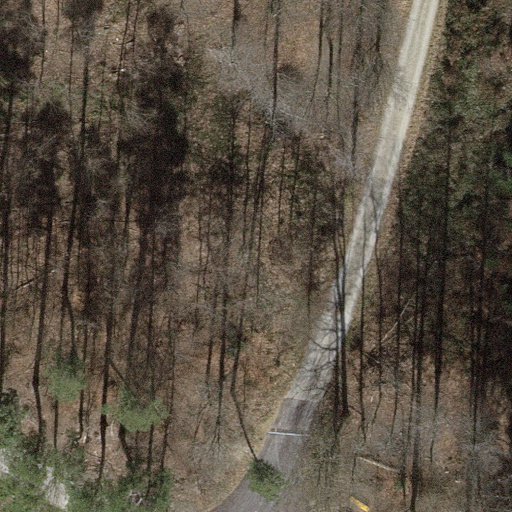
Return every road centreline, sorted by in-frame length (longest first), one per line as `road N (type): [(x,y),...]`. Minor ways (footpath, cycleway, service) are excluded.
road 1 (track): [(422,0),(377,191),(258,511)]
road 2 (track): [(154,511),(0,415)]
